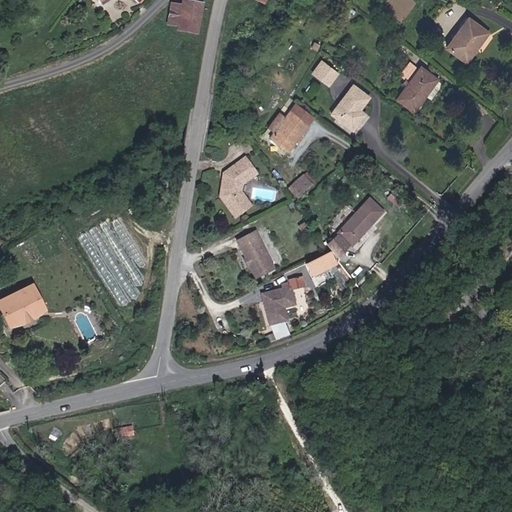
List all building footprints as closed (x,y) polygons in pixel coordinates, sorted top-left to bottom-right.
[(172,4),(172,6),(169,23),(179,25),(179,30),(198,33),(203,5),(183,2),(183,6),(172,4)] [(476,45),(479,47),(491,31),(471,16),(448,46),(465,59),(476,45)] [(468,61),(479,47),(476,45),(465,59),(468,61)] [(333,84),(342,71),(326,61),(317,74),(333,84)] [(413,81),(422,70),(412,63),(404,74),(413,81)] [(427,93),(439,78),(425,67),(422,70),(413,81),(400,97),(417,111),(429,95),(427,93)] [(443,81),(439,78),(427,93),(429,95),(433,98),(443,86),(443,81)] [(332,112),(353,129),(366,114),(361,110),(370,100),(373,96),(357,83),(332,112)] [(296,104),(290,112),(270,140),(288,153),(308,125),(314,117),(296,104)] [(248,157),(225,173),(222,196),(236,216),(252,205),(243,192),(244,183),(259,172),(248,157)] [(288,187),(296,198),(317,181),(308,170),(288,187)] [(354,247),(385,211),(370,199),(339,235),(354,247)] [(257,231),(239,241),(247,259),(250,259),(251,262),(250,264),(257,278),(275,268),(257,231)] [(306,271),(332,260),(328,252),(303,262),(306,271)] [(286,307),(298,303),(292,284),(263,293),(265,302),(269,303),(269,305),(267,309),(272,325),(277,338),(292,335),(287,322),(290,321),(286,307)] [(0,308),(11,329),(45,311),(32,287),(0,303),(0,308)]
